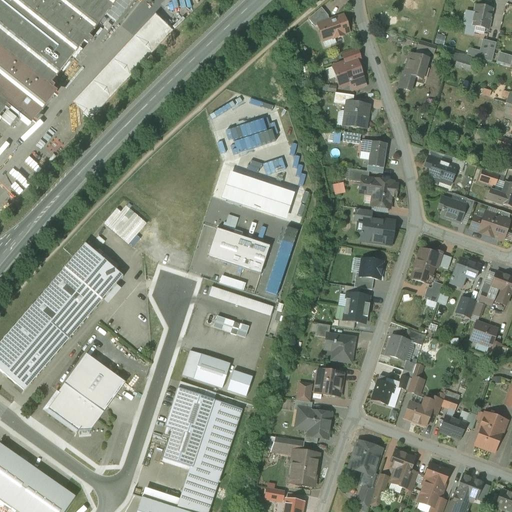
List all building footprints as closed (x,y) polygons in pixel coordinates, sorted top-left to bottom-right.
[(0,0),(0,115),(7,107),(30,126),(56,93),(49,87),(118,0),(0,0)] [(492,9),(475,6),(472,22),(469,22),(468,27),(474,28),(473,32),(483,34),(484,30),(488,31),(491,21),(490,21),(492,9)] [(321,8),(308,20),(314,28),(318,26),(329,22),(328,17),(321,8)] [(153,17),(72,103),(88,118),(169,32),(153,17)] [(329,22),(318,26),(323,41),(334,37),(334,39),(342,37),(342,34),(348,32),(343,17),(329,22)] [(496,44),(482,40),(478,59),(491,62),(496,44)] [(435,48),(419,43),(417,49),(433,54),(435,48)] [(356,49),(342,54),(345,63),(356,59),(357,63),(361,62),(356,49)] [(428,60),(410,54),(404,74),(403,75),(414,78),(422,80),(428,60)] [(345,63),(332,68),(339,87),(350,84),(352,91),(365,86),(357,63),(356,59),(345,63)] [(414,78),(403,75),(404,74),(403,74),(398,89),(410,92),(414,78)] [(353,96),(335,94),(334,104),(346,106),(347,102),(352,103),(353,96)] [(352,103),(347,102),(346,106),(343,127),(365,130),(369,106),(352,103)] [(360,135),(344,133),(343,143),(359,145),(360,135)] [(511,143),(499,139),(496,147),(508,151),(511,143)] [(387,145),(362,142),(360,153),(369,154),(367,167),(383,169),(387,145)] [(450,165),(428,158),(425,167),(432,170),(428,179),(438,182),(450,186),(455,171),(452,170),(454,167),(450,165)] [(465,163),(452,159),(450,165),(454,167),(452,170),(455,171),(461,173),(465,163)] [(507,170),(495,165),(493,172),(505,176),(507,170)] [(365,172),(349,170),(348,181),(363,183),(365,172)] [(492,174),(482,171),(478,182),(495,187),(497,181),(490,179),(492,174)] [(505,176),(493,172),(492,174),(490,179),(497,181),(503,183),(505,176)] [(292,194),(230,174),(221,199),(284,220),(292,194)] [(393,183),(367,180),(365,191),(373,192),(371,207),(378,208),(388,209),(389,209),(391,194),(395,194),(397,186),(393,185),(393,183)] [(511,185),(505,183),(501,195),(492,192),(489,202),(502,206),(502,205),(511,208),(511,185)] [(465,206),(442,199),(438,209),(443,211),(441,217),(453,221),(459,223),(460,223),(463,214),(465,206)] [(467,199),(465,206),(463,214),(469,216),(474,202),(467,199)] [(127,246),(146,226),(124,206),(119,213),(115,210),(102,224),(127,246)] [(373,212),(358,209),(356,220),(371,222),(373,212)] [(510,215),(498,211),(496,217),(508,221),(510,215)] [(496,217),(485,214),(483,221),(475,218),(471,231),(500,240),(503,239),(509,222),(508,221),(496,217)] [(237,218),(233,228),(257,237),(261,226),(237,218)] [(394,222),(375,219),(372,241),(390,244),(391,235),(392,235),(394,222)] [(297,232),(286,228),(265,291),(277,295),(297,232)] [(269,247),(216,230),(207,258),(260,276),(269,247)] [(32,306),(70,339),(123,278),(85,245),(32,306)] [(420,250),(414,271),(411,280),(424,284),(427,275),(431,276),(433,268),(436,269),(437,267),(441,255),(441,254),(436,252),(435,255),(420,250)] [(451,259),(441,255),(437,267),(447,270),(451,259)] [(460,259),(458,266),(456,265),(449,285),(458,288),(463,277),(474,281),(480,266),(460,259)] [(382,263),(362,260),(360,274),(359,277),(373,280),(379,280),(382,263)] [(511,288),(511,278),(496,273),(491,286),(489,285),(486,294),(495,298),(497,290),(501,291),(496,303),(505,307),(509,295),(510,295),(511,288)] [(373,280),(359,277),(360,274),(356,274),(354,288),(372,291),(373,280)] [(220,277),(218,285),(243,292),(245,284),(220,277)] [(473,288),(467,305),(474,308),(480,292),(484,283),(477,281),(474,288),(473,288)] [(431,290),(427,289),(424,299),(435,303),(441,286),(433,283),(431,290)] [(489,285),(484,283),(480,292),(482,292),(486,294),(489,285)] [(273,308),(211,288),(208,297),(270,317),(273,308)] [(486,294),(482,292),(478,301),(478,302),(483,303),(491,306),(495,298),(486,294)] [(369,297),(347,294),(344,308),(368,311),(369,305),(368,305),(369,297)] [(70,339),(32,306),(0,343),(0,371),(24,392),(70,339)] [(368,311),(344,308),(342,322),(364,325),(366,318),(367,318),(368,311)] [(234,323),(216,317),(213,328),(230,334),(234,323)] [(240,325),(234,323),(230,334),(236,336),(240,325)] [(497,330),(476,323),(470,340),(488,347),(491,348),(492,343),(497,330)] [(249,328),(240,325),(236,336),(245,339),(249,328)] [(330,327),(317,325),(315,337),(326,339),(327,335),(329,335),(330,327)] [(425,336),(414,333),(411,343),(421,346),(425,336)] [(329,335),(327,335),(326,339),(325,348),(333,349),(332,361),(351,363),(354,339),(329,335)] [(409,342),(392,337),(386,355),(403,361),(409,342)] [(492,343),(491,348),(488,347),(484,359),(495,363),(501,346),(492,343)] [(230,365),(190,352),(182,377),(222,390),(230,365)] [(86,355),(58,393),(59,394),(48,410),(78,432),(79,431),(90,431),(91,431),(103,414),(125,384),(86,355)] [(343,375),(318,371),(315,394),(339,398),(343,375)] [(413,374),(403,371),(401,377),(409,379),(411,380),(412,378),(413,374)] [(251,379),(233,373),(227,392),(245,398),(251,379)] [(409,379),(401,377),(398,388),(405,390),(409,379)] [(423,382),(412,378),(411,380),(407,392),(418,396),(423,382)] [(393,387),(377,382),(371,401),(386,406),(391,393),(393,394),(395,388),(393,387)] [(311,385),(299,384),(296,401),(309,403),(311,385)] [(242,410),(178,389),(165,428),(172,431),(200,440),(190,468),(187,478),(217,487),(242,410)] [(460,397),(446,392),(442,402),(441,407),(454,412),(460,397)] [(442,402),(434,399),(433,403),(434,403),(430,413),(438,416),(441,407),(442,402)] [(421,408),(410,404),(404,420),(425,427),(430,413),(434,403),(433,403),(424,400),(421,408)] [(296,401),(295,401),(294,410),(299,411),(299,410),(311,412),(312,404),(309,403),(296,401)] [(311,412),(299,410),(299,411),(298,419),(300,419),(299,428),(310,430),(309,436),(309,437),(318,438),(326,440),(330,415),(311,412)] [(484,415),(478,412),(476,417),(475,420),(481,422),(484,415)] [(476,417),(469,414),(465,424),(466,424),(464,428),(472,430),(475,420),(476,417)] [(507,422),(484,414),(484,415),(481,422),(479,429),(480,430),(474,446),(494,453),(499,439),(500,439),(507,422)] [(465,424),(445,417),(439,433),(460,440),(464,428),(466,424),(465,424)] [(200,440),(172,431),(163,459),(190,468),(200,440)] [(318,438),(309,437),(309,436),(305,436),(304,442),(317,444),(318,438)] [(292,441),(275,438),(271,452),(289,454),(292,441)] [(372,448),(357,443),(349,468),(372,476),(381,450),(372,447),(372,448)] [(63,490),(0,446),(0,500),(17,511),(63,511),(74,497),(63,490)] [(414,459),(396,451),(389,468),(395,470),(390,481),(399,485),(399,486),(402,487),(403,487),(404,487),(403,488),(411,492),(418,475),(409,472),(414,459)] [(318,456),(294,452),(292,465),(294,465),(292,483),(313,486),(318,456)] [(449,472),(430,464),(424,480),(422,485),(424,486),(418,503),(431,508),(435,509),(438,500),(440,500),(444,489),(443,487),(449,472)] [(388,478),(380,475),(375,489),(384,492),(388,478)] [(463,475),(452,504),(449,503),(445,511),(463,511),(465,509),(468,498),(476,501),(483,484),(470,480),(471,478),(463,475)] [(208,511),(217,487),(187,478),(176,510),(141,499),(136,511),(208,511)] [(374,490),(363,486),(357,503),(368,507),(374,490)] [(511,511),(511,495),(501,491),(495,507),(509,511),(511,511)] [(264,504),(270,505),(272,497),(259,493),(257,500),(264,502),(264,504)]
